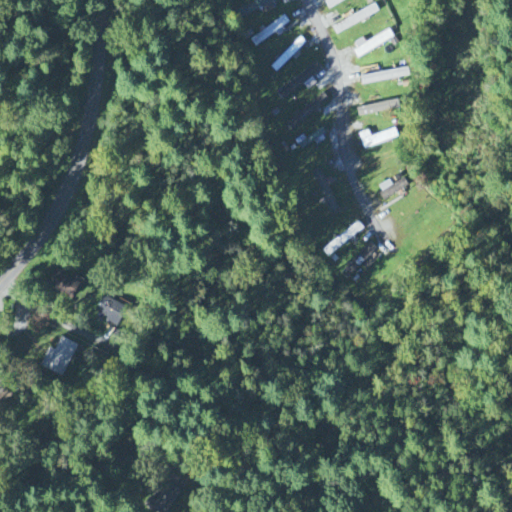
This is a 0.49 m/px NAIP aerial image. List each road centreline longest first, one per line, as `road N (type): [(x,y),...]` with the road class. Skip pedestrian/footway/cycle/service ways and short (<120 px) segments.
road 1 (residential): [(3,282),(65,324),(212,384),(272,425),(305,468),(321,511)]
road 2 (residential): [(0,284),(43,235),(83,150),(103,0)]
road 3 (residential): [(306,0),(332,52),(347,164),(392,248)]
